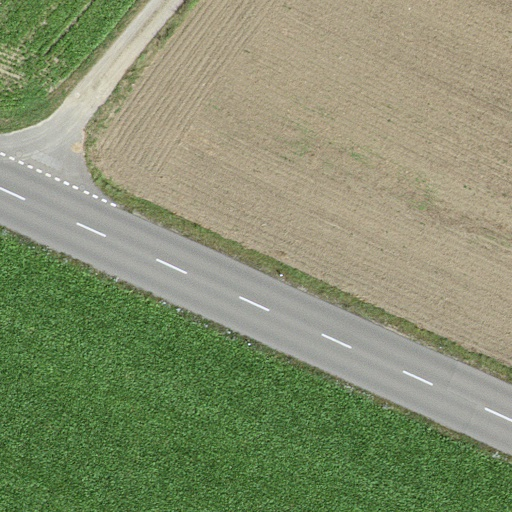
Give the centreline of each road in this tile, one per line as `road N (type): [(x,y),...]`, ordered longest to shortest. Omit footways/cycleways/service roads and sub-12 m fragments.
road 1 (tertiary): [(0,187),(511,421)]
road 2 (track): [(171,0),(13,193)]
